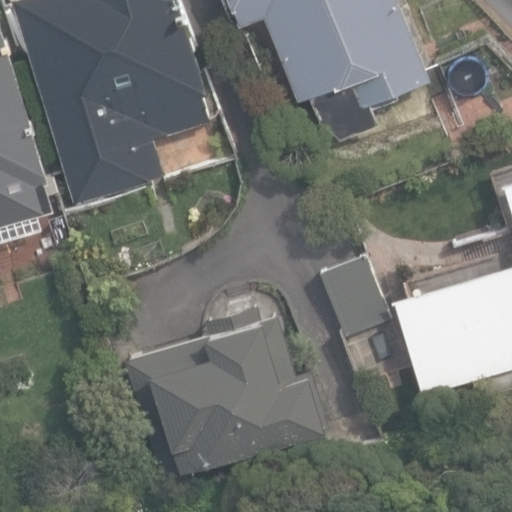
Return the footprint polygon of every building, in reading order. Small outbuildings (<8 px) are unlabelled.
[(17,0),(77,200),(169,172),(158,134),(213,118),(205,92),(210,90),(182,0),(17,0)] [(323,119),(345,136),(382,121),(374,101),(434,77),(403,0),(234,0),(244,23),(268,14),(300,96),(313,91),(323,119)] [(0,223),(49,209),(41,181),(52,178),(4,14),(0,15),(0,223)] [(511,379),(511,171),(505,173),(511,198),(511,256),(395,290),(424,389),(471,376),(475,390),(511,379)] [(367,244),(319,258),(338,324),(387,310),(367,244)] [(186,469),(331,427),(312,364),(299,368),(281,308),(129,352),(164,471),(185,465),(186,469)]
